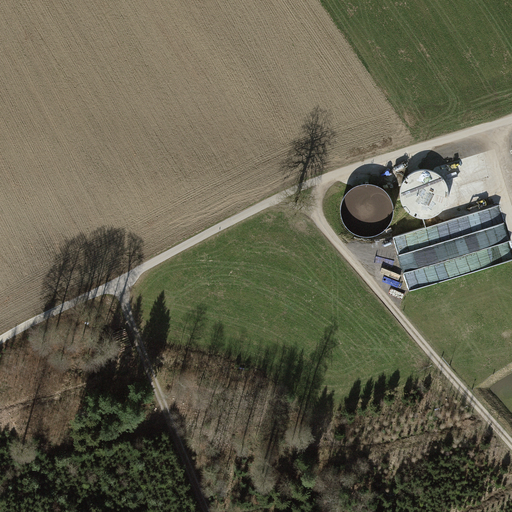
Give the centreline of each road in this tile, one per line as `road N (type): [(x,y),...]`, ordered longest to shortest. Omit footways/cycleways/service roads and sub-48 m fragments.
road 1 (track): [(511,443),(295,190)]
road 2 (track): [(295,190),(0,340)]
road 3 (track): [(113,282),(206,511)]
road 4 (track): [(511,118),(295,190)]
